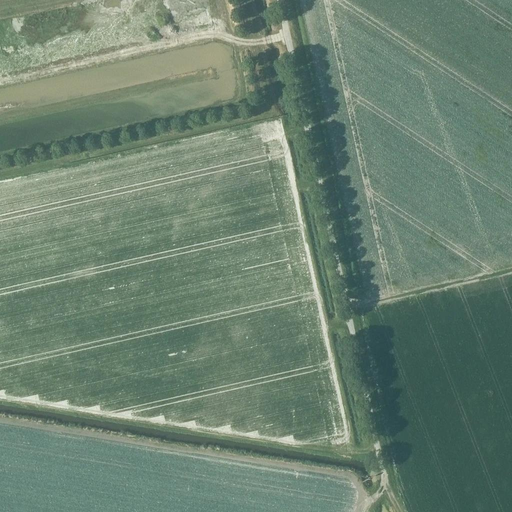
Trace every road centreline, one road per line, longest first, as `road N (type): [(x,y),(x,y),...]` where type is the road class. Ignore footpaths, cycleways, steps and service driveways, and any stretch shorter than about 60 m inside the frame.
road 1 (unclassified): [(385,483),(276,0)]
road 2 (track): [(378,451),(367,456),(0,397)]
